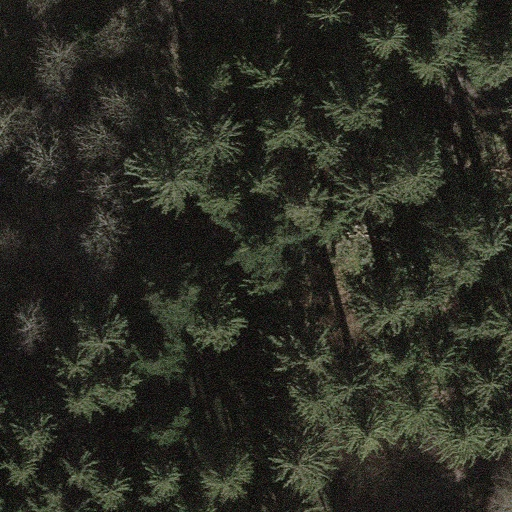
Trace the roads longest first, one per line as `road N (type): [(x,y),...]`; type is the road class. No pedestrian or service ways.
road 1 (track): [(228,0),(511,96)]
road 2 (unknown): [(511,449),(349,511)]
